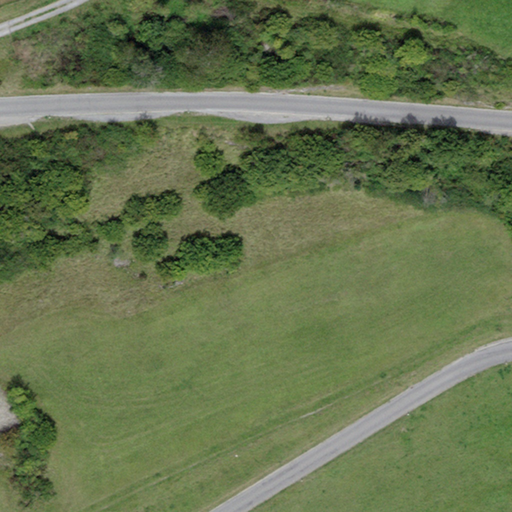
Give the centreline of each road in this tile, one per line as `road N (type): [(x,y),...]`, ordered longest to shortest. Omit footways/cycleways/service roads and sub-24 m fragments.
road 1 (unclassified): [(511,127),(275,109),(0,118)]
road 2 (track): [(511,327),(116,511)]
road 3 (unclassified): [(247,511),(480,373),(511,362)]
